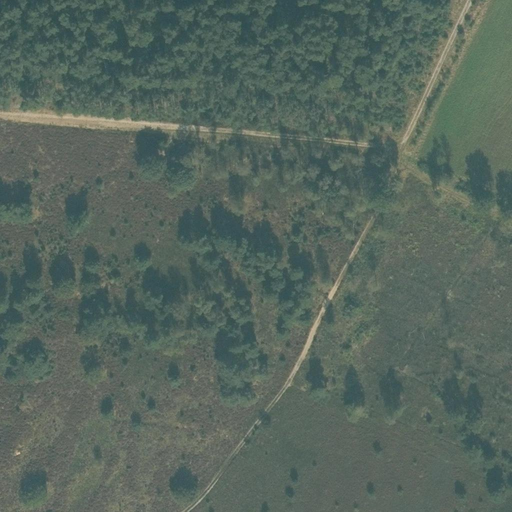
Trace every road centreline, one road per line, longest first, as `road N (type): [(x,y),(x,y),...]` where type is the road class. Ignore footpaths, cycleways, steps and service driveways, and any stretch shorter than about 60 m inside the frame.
road 1 (track): [(396,159),(297,372),(186,511)]
road 2 (track): [(396,159),(276,138),(0,114)]
road 3 (track): [(470,0),(396,159)]
road 4 (track): [(511,217),(396,159)]
